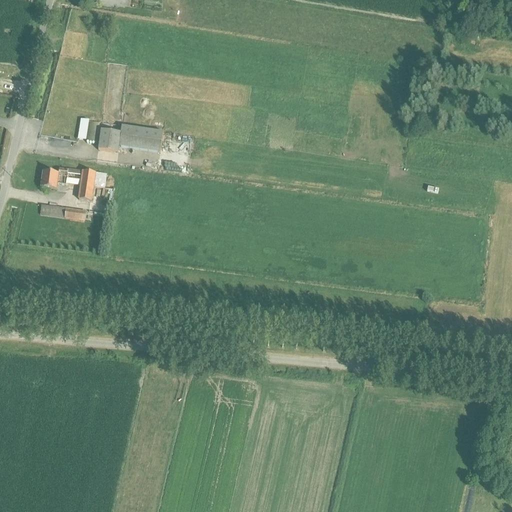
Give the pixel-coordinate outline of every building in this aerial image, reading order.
[(16,82),(17,69),(2,69),(1,81),(16,82)] [(101,131),(98,151),(118,153),(119,147),(160,153),(163,132),(122,127),(121,134),(101,131)] [(94,188),(96,173),(60,168),(59,175),(43,172),(41,188),(57,191),(58,185),(66,186),(66,184),(80,186),(78,200),(92,202),(94,188)] [(96,173),(94,188),(105,189),(107,175),(96,173)] [(41,206),(40,215),(85,221),(86,211),(66,209),(66,210),(41,206)]
